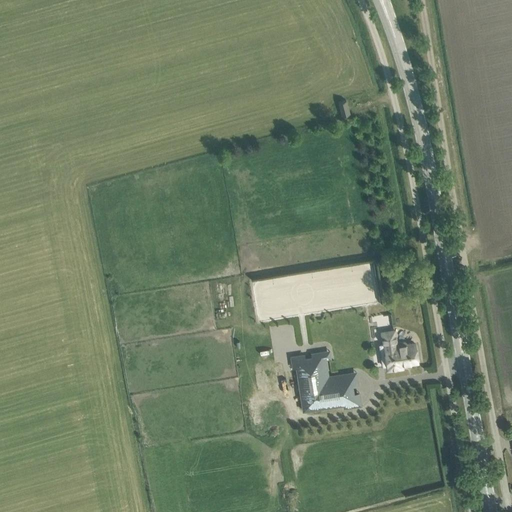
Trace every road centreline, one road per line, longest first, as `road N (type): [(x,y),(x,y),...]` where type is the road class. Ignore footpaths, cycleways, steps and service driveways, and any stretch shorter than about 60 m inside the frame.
road 1 (unclassified): [(472,511),(411,180),(384,61),(360,0)]
road 2 (primary): [(491,511),(412,100),(381,0)]
road 3 (unclassified): [(511,508),(423,0)]
